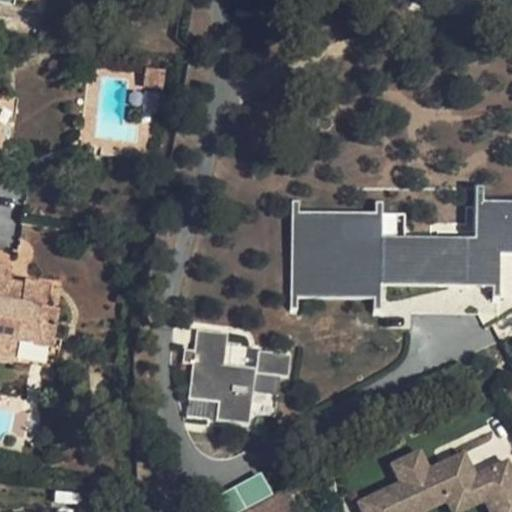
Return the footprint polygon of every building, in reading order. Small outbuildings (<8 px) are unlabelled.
[(145,70),(143,87),(162,89),(164,72),(145,70)] [(374,204),(375,214),(298,213),(298,202),(291,202),(290,309),(297,309),(297,298),(374,299),(373,311),(380,311),(380,286),(492,287),(492,299),(498,299),(499,255),(511,255),(511,203),(482,204),(482,188),(475,188),(474,240),(381,238),(382,204),(374,204)] [(11,269),(0,267),(0,339),(15,343),(17,332),(35,335),(33,346),(52,349),(58,311),(45,309),(49,286),(24,282),(22,294),(20,305),(6,303),(8,291),(11,269)] [(20,305),(22,294),(8,291),(6,303),(20,305)] [(227,334),(195,329),(192,351),(184,350),(182,362),(192,363),(188,397),(218,402),(215,420),(247,424),(254,369),(223,365),(227,334)] [(17,332),(15,343),(33,346),(35,335),(17,332)] [(15,343),(0,339),(0,359),(12,362),(15,343)] [(288,355),(257,352),(256,373),(285,375),(288,355)] [(418,446),(391,459),(400,477),(357,497),(364,511),(388,511),(441,487),(445,495),(452,510),(483,495),(487,505),(511,493),(511,469),(505,456),(473,471),(462,448),(454,451),(457,458),(440,466),(437,460),(427,464),(418,446)] [(454,451),(437,460),(440,466),(457,458),(454,451)] [(301,482),(282,492),(285,498),(306,489),(301,482)] [(441,487),(388,511),(410,511),(445,495),(441,487)] [(292,511),(285,498),(282,492),(264,501),(269,511),(292,511)] [(511,511),(511,493),(487,505),(491,511),(511,511)] [(269,511),(264,501),(243,511),(269,511)]
